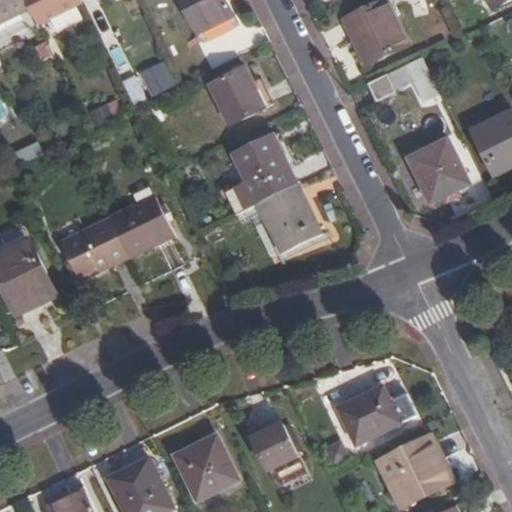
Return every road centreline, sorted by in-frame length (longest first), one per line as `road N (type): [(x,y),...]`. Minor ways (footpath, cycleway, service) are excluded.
road 1 (residential): [(0,432),(197,335),(413,273)]
road 2 (residential): [(279,0),(413,273)]
road 3 (residential): [(413,273),(511,477)]
